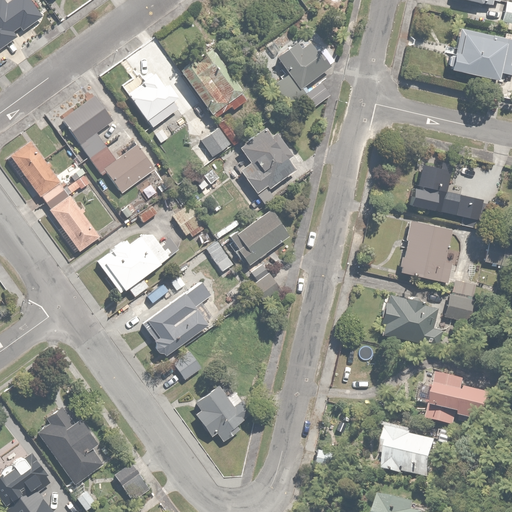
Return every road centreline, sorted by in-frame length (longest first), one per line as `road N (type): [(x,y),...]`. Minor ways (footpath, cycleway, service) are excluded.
road 1 (residential): [(362,101),(275,478),(256,503),(226,506),(200,490),(66,304)]
road 2 (residential): [(0,112),(153,0)]
road 3 (residential): [(362,101),(511,134)]
